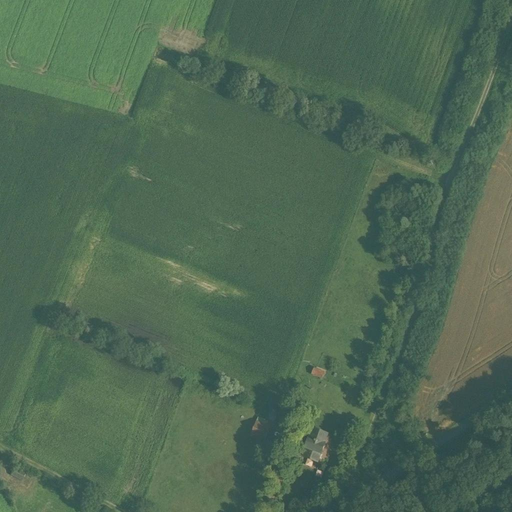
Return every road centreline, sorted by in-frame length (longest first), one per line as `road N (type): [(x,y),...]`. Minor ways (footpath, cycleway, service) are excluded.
road 1 (track): [(439,209),(423,289),(343,489),(347,503)]
road 2 (tertiary): [(335,511),(511,392)]
road 3 (track): [(511,17),(439,209)]
road 4 (track): [(121,511),(0,446)]
